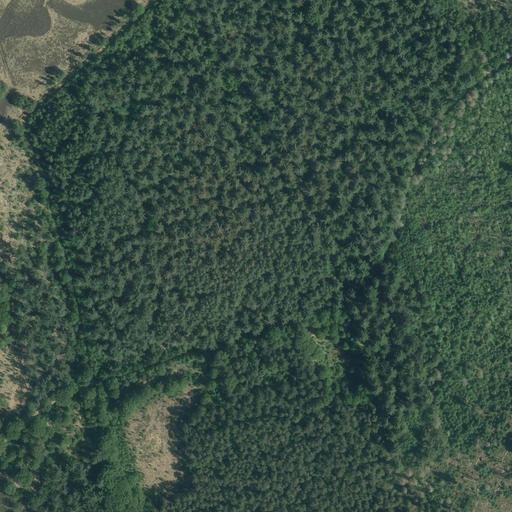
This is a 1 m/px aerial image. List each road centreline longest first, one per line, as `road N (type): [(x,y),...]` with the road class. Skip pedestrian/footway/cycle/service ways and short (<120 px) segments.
road 1 (track): [(485,75),(446,104),(430,128),(386,256),(351,300),(69,391),(0,449)]
road 2 (track): [(184,0),(246,83),(304,185),(351,300),(405,511)]
road 3 (track): [(23,120),(64,246),(93,381),(109,511)]
road 4 (track): [(158,0),(23,120)]
